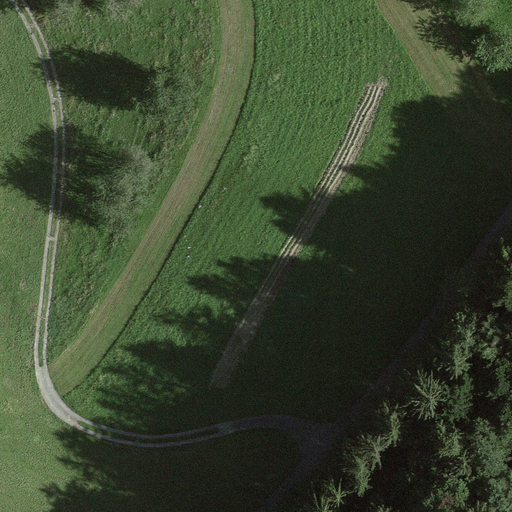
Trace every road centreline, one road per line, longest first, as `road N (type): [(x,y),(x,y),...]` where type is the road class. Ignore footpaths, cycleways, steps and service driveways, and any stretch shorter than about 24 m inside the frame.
road 1 (track): [(16,0),(41,45),(59,123),(41,338),(50,395),(87,427),(130,438),(171,439),(266,421),(327,443)]
road 2 (unclassified): [(511,210),(385,380),(262,511)]
